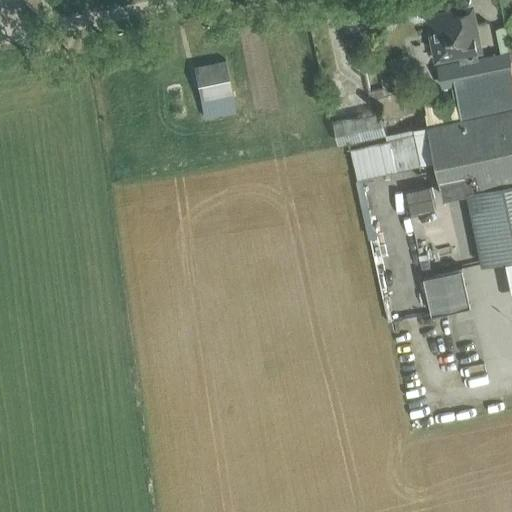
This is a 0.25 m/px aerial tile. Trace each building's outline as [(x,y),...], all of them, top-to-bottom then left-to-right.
[(458,12),(446,4),(446,5),(456,12),(433,16),(439,45),(449,51),(459,49),(461,60),(452,62),(458,93),(425,100),(428,111),(426,111),(429,125),(511,105),(511,62),(510,51),(479,57),(472,23),(479,21),(479,20),(472,21),(469,10),(458,12)] [(226,59),(210,62),(219,112),(236,109),(232,92),(230,83),(226,59)] [(210,62),(194,65),(196,75),(201,100),(205,121),(220,118),(219,112),(210,62)] [(398,67),(387,80),(392,86),(396,80),(401,84),(397,89),(400,92),(407,91),(406,73),(398,67)] [(439,171),(444,196),(467,191),(483,263),(511,256),(511,105),(429,125),(425,126),(415,128),(423,162),(427,161),(430,174),(439,171)] [(381,110),(333,121),(339,145),(350,142),(386,134),(387,134),(381,110)] [(422,271),(426,308),(467,304),(463,267),(422,271)]
